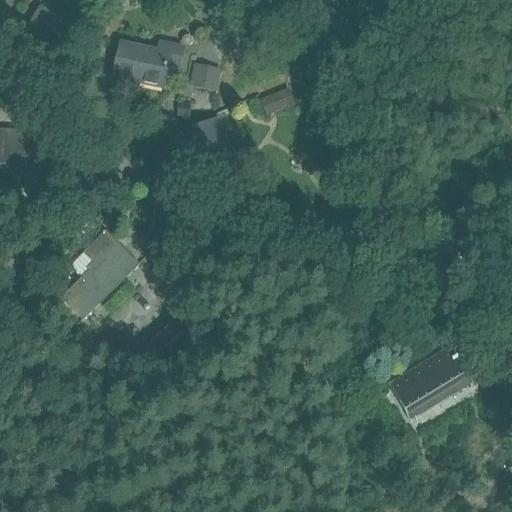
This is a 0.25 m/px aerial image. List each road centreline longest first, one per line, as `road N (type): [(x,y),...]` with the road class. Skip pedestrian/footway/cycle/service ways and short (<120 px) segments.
road 1 (unknown): [(511,305),(379,288),(354,276),(367,188),(331,81),(340,44),(360,20)]
road 2 (unknown): [(0,321),(28,338),(84,340),(138,314),(207,247),(221,214)]
